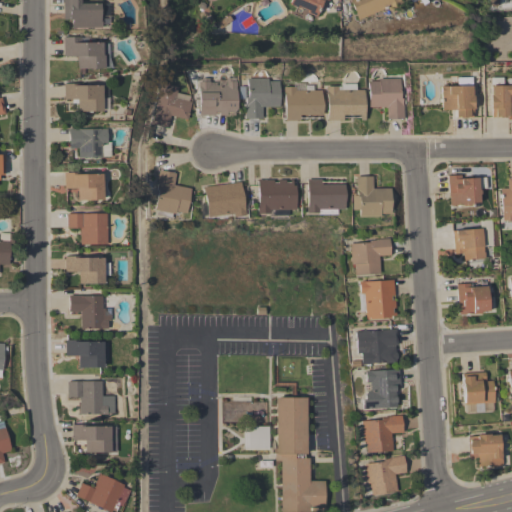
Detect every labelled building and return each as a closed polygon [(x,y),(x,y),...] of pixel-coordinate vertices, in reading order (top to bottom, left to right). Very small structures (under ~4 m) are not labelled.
[(74,27),(74,28),(70,28),(70,19),(62,19),(62,0),(79,0),(79,3),(99,3),(99,5),(108,5),(108,17),(99,17),(99,22),(100,22),(100,27),(74,27)] [(304,12),(305,10),(297,6),(296,8),(287,4),(288,0),(321,0),(314,16),(304,12)] [(347,0),(399,0),(401,5),(388,11),(386,7),(356,20),(347,0)] [(62,37),(87,37),(87,42),(101,42),(101,55),(103,55),(103,68),(83,68),(83,74),(80,74),(79,68),(76,68),(76,56),(63,56),(62,37)] [(198,115),(198,81),(200,81),(200,78),(209,78),(209,82),(216,82),(216,85),(217,85),(217,80),(226,80),(226,77),(236,77),(236,115),(198,115)] [(490,85),(490,77),(503,77),(503,84),(490,85)] [(261,107),(261,118),(244,118),(244,104),(245,104),(245,98),(239,99),(239,86),(247,86),(247,78),(268,78),(268,81),(279,81),(279,107),(261,107)] [(368,107),(368,81),(379,81),(379,78),(400,78),(400,98),(402,98),(402,104),(403,104),(403,119),(386,119),(386,107),(368,107)] [(101,111),(77,111),(77,99),(63,99),(63,83),(81,83),(81,85),(101,85),(101,111)] [(161,83),(177,87),(176,93),(189,96),(188,101),(190,102),(186,119),(170,115),(167,127),(150,123),(161,83)] [(359,120),(359,115),(342,115),(342,120),(326,120),(326,86),(341,86),(341,84),(356,84),(356,89),(364,89),(364,120),(359,120)] [(490,108),(489,108),(489,95),(490,95),(490,86),(511,85),(511,109),(507,109),(507,117),(491,117),(490,108)] [(440,87),(471,86),(471,95),(472,95),(473,108),(471,108),(471,117),(454,117),(454,109),(441,110),(440,87)] [(298,115),(298,120),(284,120),(284,92),(283,92),(283,87),(295,87),(295,90),(321,90),(321,115),(298,115)] [(101,157),(77,158),(77,148),(68,148),(68,128),(72,128),(72,129),(106,129),(106,142),(111,142),(111,157),(101,157)] [(175,173),(172,185),(189,188),(184,214),(174,212),(173,214),(170,213),(169,218),(154,215),(155,210),(153,210),(156,190),(155,190),(156,184),(155,184),(158,170),(175,173)] [(63,172),(80,172),(80,174),(101,174),(102,200),(77,200),(77,188),(63,188),(63,172)] [(446,176),(460,175),(460,179),(477,177),(478,189),(479,190),(479,193),(478,195),(479,202),(470,202),(470,204),(448,206),(446,176)] [(371,188),(389,188),(389,214),(378,214),(378,216),(357,217),(357,210),(351,210),(350,196),(356,196),(355,191),(354,191),(354,177),(371,176),(371,188)] [(511,177),(511,223),(511,220),(509,220),(508,222),(505,222),(504,220),(501,221),(499,188),(506,188),(505,178),(511,177)] [(271,179),(272,183),(276,183),(276,179),(284,179),(284,183),(289,183),(289,179),(291,179),(291,185),(294,185),(294,210),(286,210),(286,215),(268,215),(268,214),(256,214),(256,180),(271,179)] [(320,179),(320,185),(342,184),(343,209),(317,209),(317,213),(305,213),(305,207),(306,207),(305,179),(320,179)] [(239,182),(244,215),(232,217),(231,213),(206,217),(201,187),(239,182)] [(66,214),(106,214),(105,245),(78,244),(78,228),(66,228),(66,214)] [(451,231),(479,228),(479,220),(490,220),(492,245),(482,246),(483,252),(484,253),(484,257),(483,259),(462,260),(462,253),(453,254),(451,231)] [(0,265),(0,241),(3,241),(3,234),(9,234),(12,240),(9,244),(8,265),(0,265)] [(379,274),(353,275),(352,264),(350,265),(349,244),(367,242),(367,240),(375,240),(375,239),(388,238),(389,255),(377,256),(379,274)] [(64,256),(81,256),(81,258),(102,258),(102,263),(108,263),(108,276),(102,276),(102,283),(78,284),(78,272),(64,272),(64,256)] [(488,259),(497,258),(498,269),(488,270),(488,259)] [(472,269),(471,263),(482,261),(482,268),(472,269)] [(359,294),(358,282),(392,279),(393,296),(389,296),(390,301),(393,300),(394,308),(390,308),(390,313),(394,313),(394,315),(388,316),(389,318),(364,320),(362,293),(359,294)] [(479,311),(479,313),(457,314),(455,284),(471,283),(471,286),(485,286),(486,297),(488,299),(488,302),(486,303),(487,311),(479,311)] [(80,311),(68,311),(68,295),(101,296),(101,309),(110,309),(110,320),(107,320),(106,329),(79,328),(80,311)] [(395,329),(396,345),(383,345),(383,347),(393,346),(394,352),(395,353),(395,356),(395,358),(394,359),(394,362),(360,365),(359,351),(366,351),(366,348),(355,348),(354,331),(395,329)] [(64,340),(82,340),(82,342),(97,342),(97,339),(107,339),(107,360),(102,360),(102,368),(78,368),(78,356),(64,356),(64,340)] [(368,382),(365,382),(364,371),(397,368),(398,385),(393,385),(395,407),(361,409),(360,399),(363,399),(363,394),(365,391),(369,391),(368,382)] [(483,372),(484,381),(491,380),(493,402),(462,404),(460,373),(483,372)] [(66,381),(100,381),(101,396),(113,395),(113,413),(106,413),(106,414),(79,414),(79,396),(66,396),(66,381)] [(279,511),(279,461),(274,461),(274,397),(305,397),(305,453),(305,458),(308,458),(308,481),(323,481),(323,510),(308,510),(308,511),(279,511)] [(391,450),(365,452),(364,442),(361,442),(360,421),(379,419),(379,418),(386,417),(386,416),(400,415),(401,432),(389,433),(391,450)] [(3,462),(0,462),(0,420),(2,420),(10,451),(1,453),(3,462)] [(70,424),(89,424),(89,426),(109,426),(109,427),(115,427),(115,450),(109,450),(109,452),(84,452),(84,440),(70,440),(70,424)] [(243,427),(267,427),(267,451),(243,451),(243,427)] [(475,453),(468,453),(467,436),(475,436),(475,434),(489,434),(489,435),(498,434),(499,454),(501,454),(502,465),(476,466),(475,453)] [(392,474),(395,491),(369,495),(368,484),(365,484),(362,464),(381,461),(381,459),(389,458),(389,457),(402,455),(404,472),(392,474)] [(80,482),(91,488),(98,473),(122,485),(109,511),(106,511),(74,496),(80,482)]
